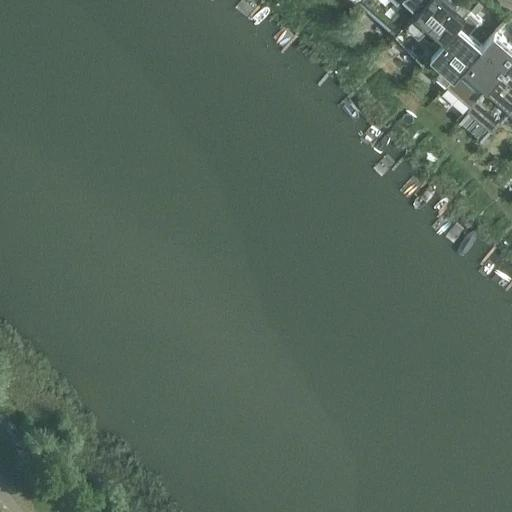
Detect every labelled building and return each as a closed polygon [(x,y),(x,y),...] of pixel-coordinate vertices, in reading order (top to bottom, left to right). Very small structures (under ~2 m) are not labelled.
[(397,33),(425,0),(362,0),(360,2),(369,10),(369,9),(397,33)] [(432,55),(471,10),(470,10),(471,9),(462,0),(454,8),(453,7),(457,2),(455,0),(425,0),(397,33),(424,62),(431,54),(432,55)] [(447,85),(484,43),(471,32),(480,22),(482,20),(471,10),(432,55),(444,65),(437,74),(436,73),(434,76),(446,87),(447,85)] [(511,18),(509,16),(499,28),(509,36),(511,31),(511,18)] [(468,110),(511,59),(511,44),(496,30),(484,43),(447,85),(471,106),(468,110)] [(511,109),(511,108),(511,59),(468,110),(492,132),(511,110),(511,109)]
